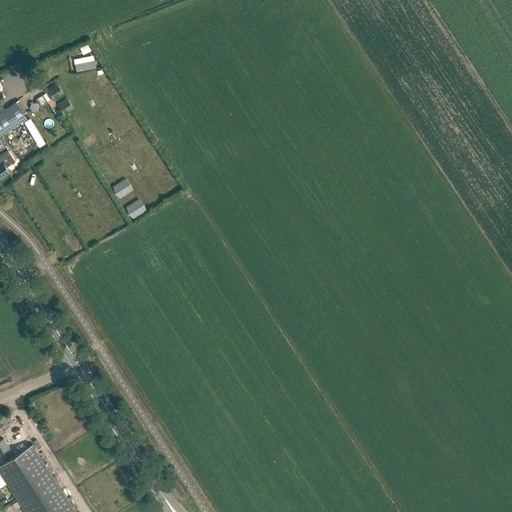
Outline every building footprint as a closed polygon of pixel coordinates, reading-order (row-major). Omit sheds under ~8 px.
[(91,50),(87,44),(81,48),(84,54),(91,50)] [(91,55),(72,59),(73,65),(92,61),(91,55)] [(56,86),(49,91),(54,98),(61,93),(56,86)] [(31,103),(39,116),(50,109),(42,96),(31,103)] [(0,134),(27,118),(16,101),(0,111),(0,134)] [(67,101),(59,106),(64,113),(71,108),(67,101)] [(38,145),(44,142),(31,116),(25,120),(38,145)] [(0,177),(10,171),(7,166),(15,161),(8,150),(0,154),(0,159),(1,162),(0,162),(0,177)] [(0,452),(2,451),(3,452),(10,448),(3,438),(0,439),(0,452)] [(76,511),(32,443),(0,464),(0,471),(7,483),(26,511),(76,511)] [(21,505),(18,500),(12,504),(15,509),(21,505)]
